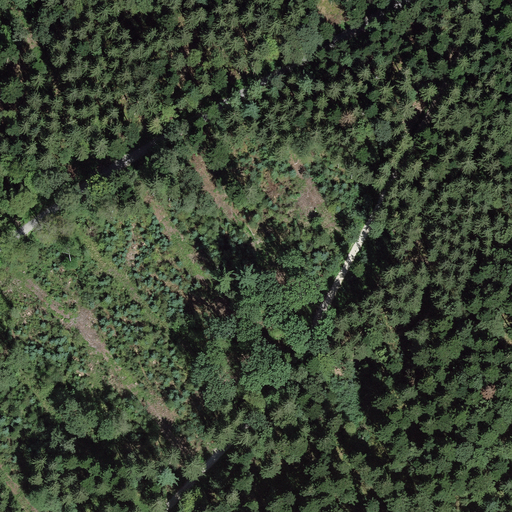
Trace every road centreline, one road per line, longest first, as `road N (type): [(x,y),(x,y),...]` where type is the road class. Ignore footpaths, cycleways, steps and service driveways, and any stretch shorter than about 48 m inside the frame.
road 1 (track): [(485,0),(270,396),(164,511)]
road 2 (track): [(409,0),(127,157),(0,247)]
